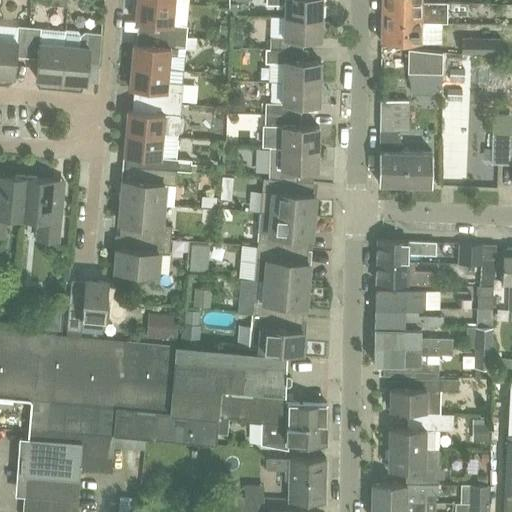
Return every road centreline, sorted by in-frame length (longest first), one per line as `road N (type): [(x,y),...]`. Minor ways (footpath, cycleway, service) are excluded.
road 1 (residential): [(344,511),(353,216)]
road 2 (residential): [(353,216),(359,0)]
road 3 (residential): [(511,223),(353,216)]
